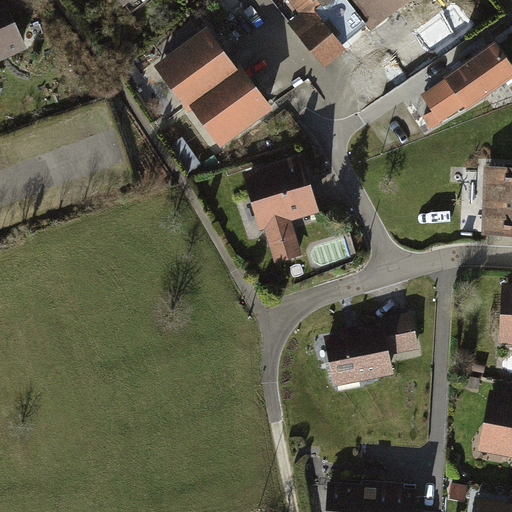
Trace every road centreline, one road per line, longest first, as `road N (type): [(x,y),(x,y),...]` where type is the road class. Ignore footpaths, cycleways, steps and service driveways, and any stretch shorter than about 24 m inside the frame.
road 1 (residential): [(511,257),(447,258),(323,295),(277,319)]
road 2 (track): [(292,511),(269,367),(277,319)]
